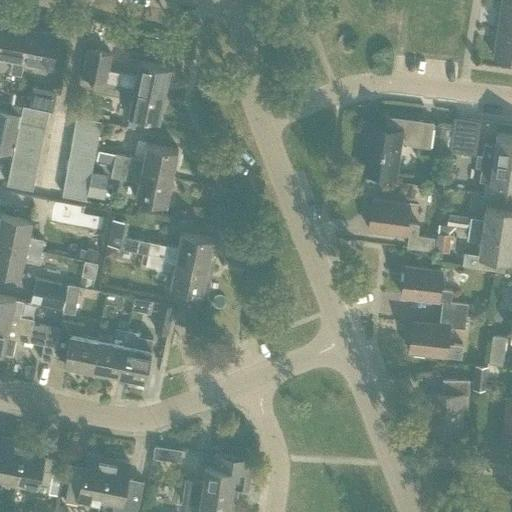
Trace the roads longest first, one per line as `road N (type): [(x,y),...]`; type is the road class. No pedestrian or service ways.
road 1 (residential): [(256,380),(135,420),(0,397)]
road 2 (residential): [(511,97),(381,82),(266,121)]
road 3 (residential): [(350,349),(266,121)]
road 4 (residential): [(414,511),(350,349)]
road 5 (residential): [(275,511),(275,440),(256,380)]
